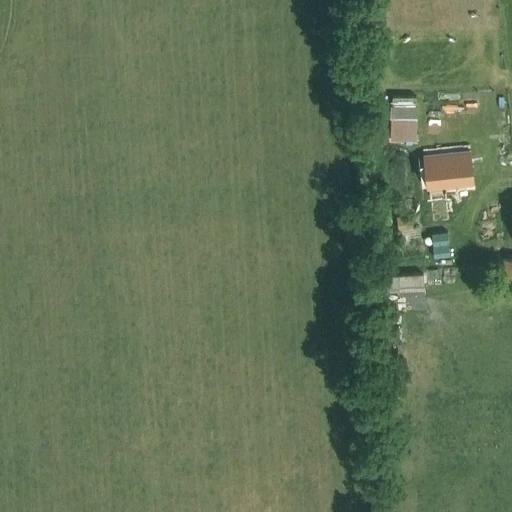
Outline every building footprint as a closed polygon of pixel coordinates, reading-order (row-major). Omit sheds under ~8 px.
[(399,101),(398,137),(425,137),(425,101),(399,101)] [(419,157),(423,191),(424,191),(428,225),(447,223),(444,189),(469,186),(465,152),(419,157)] [(411,214),(408,215),(397,216),(399,238),(420,235),(419,227),(412,228),(411,214)] [(511,279),(511,256),(494,258),(497,281),(511,279)] [(399,290),(424,289),(423,273),(398,275),(399,290)]
